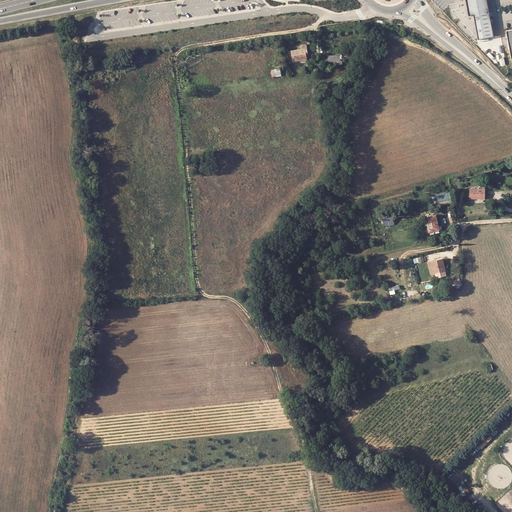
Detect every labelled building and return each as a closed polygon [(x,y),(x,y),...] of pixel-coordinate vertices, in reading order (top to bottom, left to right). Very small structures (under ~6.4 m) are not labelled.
[(486,0),(464,0),(468,15),(473,15),(479,39),(494,38),(486,0)] [(301,49),(291,51),(293,61),(301,60),(307,59),(306,55),(306,52),(307,52),(306,45),(300,45),(301,49)] [(337,54),(328,56),(329,62),(334,62),(335,64),(338,64),(338,61),(337,54)] [(484,190),(478,190),(478,189),(470,189),(470,198),(484,198),(484,190)] [(439,230),(439,227),(436,215),(426,217),(429,232),(439,230)] [(428,262),(431,274),(445,270),(443,259),(428,262)] [(478,445),(481,447),(491,437),(488,434),(478,445)] [(458,486),(463,496),(470,492),(465,482),(458,486)]
